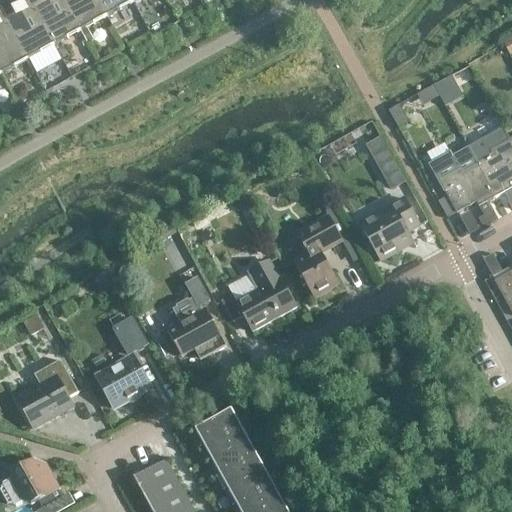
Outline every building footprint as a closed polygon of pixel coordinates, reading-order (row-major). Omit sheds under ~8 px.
[(54,47),(28,0),(9,0),(10,1),(12,6),(15,12),(17,16),(7,21),(0,8),(0,10),(28,61),(54,47)] [(80,32),(62,0),(42,0),(43,2),(33,7),(29,0),(28,0),(54,47),(80,32)] [(107,18),(96,0),(62,0),(80,32),(107,18)] [(133,4),(130,0),(96,0),(107,18),(133,4)] [(28,61),(0,10),(0,73),(1,76),(28,61)] [(87,30),(81,33),(88,44),(93,41),(87,30)] [(451,78),(433,88),(445,109),(463,99),(451,78)] [(398,107),(388,113),(397,130),(408,124),(398,107)] [(382,140),(368,148),(393,194),(407,186),(382,140)] [(511,184),(511,145),(509,141),(489,152),(491,156),(476,164),(495,199),(504,194),(509,203),(508,203),(511,210),(511,190),(509,185),(511,184)] [(495,199),(476,164),(461,173),(458,169),(437,180),(456,215),(476,204),(483,217),(478,220),(482,227),(496,219),(492,212),(491,213),(486,204),(495,199)] [(419,227),(409,209),(405,200),(359,226),(380,263),(402,250),(401,249),(407,245),(408,247),(413,244),(407,233),(419,227)] [(342,243),(328,218),(317,224),(319,228),(298,240),(307,255),(293,262),(313,299),(338,286),(321,255),(342,243)] [(221,303),(233,324),(243,318),(252,333),(253,333),(252,331),(277,318),(277,319),(296,309),(280,280),(279,280),(270,264),(250,275),(259,292),(236,304),(232,297),(221,303)] [(511,267),(511,268),(511,269),(511,272),(494,283),(511,315),(511,267)] [(197,280),(185,286),(198,310),(210,303),(197,280)] [(194,352),(198,359),(211,352),(213,355),(226,348),(206,311),(167,333),(181,359),(194,352)] [(34,315),(21,322),(29,335),(42,328),(34,315)] [(134,318),(112,330),(128,358),(150,346),(134,318)] [(161,344),(154,348),(161,360),(168,356),(161,344)] [(117,409),(149,391),(132,359),(99,377),(117,409)] [(34,377),(40,387),(17,400),(34,430),(49,421),(49,420),(56,416),(56,417),(72,409),(68,400),(78,394),(60,362),(34,377)] [(195,432),(203,447),(240,426),(232,411),(195,432)] [(248,441),(240,426),(203,447),(211,462),(248,441)] [(256,456),(248,441),(211,462),(219,477),(256,456)] [(265,471),(256,456),(219,477),(228,492),(265,471)] [(12,473),(10,481),(2,485),(0,493),(7,506),(15,508),(23,504),(31,506),(39,502),(43,511),(63,500),(58,491),(59,490),(45,465),(33,461),(12,473)] [(133,479),(151,511),(193,511),(165,462),(133,479)] [(273,486),(265,471),(228,492),(236,507),(273,486)] [(262,511),(281,501),(273,486),(236,507),(238,511),(262,511)] [(287,511),(281,501),(262,511),(287,511)]
